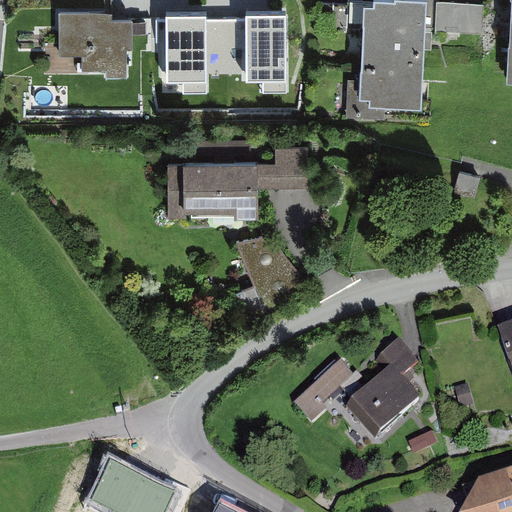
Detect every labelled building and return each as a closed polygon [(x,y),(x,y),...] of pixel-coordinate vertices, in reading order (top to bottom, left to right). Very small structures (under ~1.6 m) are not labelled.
[(184,97),(294,94),(291,0),(190,0),(155,1),(157,82),(183,81),(184,97)] [(364,0),(359,95),(370,96),(370,103),(422,105),(426,0),(364,0)] [(485,35),(485,4),(442,4),(441,34),(485,35)] [(113,8),(59,10),(60,53),(82,53),(83,68),(127,67),(125,15),(113,16),(113,8)] [(276,161),(259,161),(259,187),(309,186),(308,145),(276,146),(276,161)] [(184,162),(168,162),(169,216),(259,215),(259,187),(259,161),(259,159),(184,160),(184,162)] [(460,171),(454,192),(475,198),(481,177),(460,171)] [(254,284),(236,292),(248,317),(298,292),(300,274),(270,235),(237,243),(254,284)] [(511,325),(499,330),(511,369),(511,325)] [(416,365),(397,345),(380,361),(387,369),(346,407),(375,439),(419,399),(401,379),(416,365)] [(352,377),(339,362),(292,404),(311,425),(345,395),(339,389),(352,377)] [(511,511),(511,470),(476,484),(462,511),(511,511)] [(144,474),(130,511),(203,511),(209,497),(144,474)]
